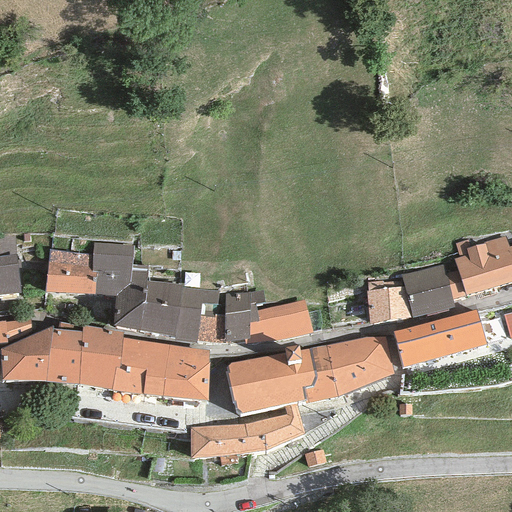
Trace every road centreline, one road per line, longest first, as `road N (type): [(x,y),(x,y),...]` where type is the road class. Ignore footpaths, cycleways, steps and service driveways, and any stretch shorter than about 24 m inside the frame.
road 1 (unclassified): [(511,294),(384,329),(237,350),(37,315),(0,319)]
road 2 (tertiary): [(511,464),(393,470),(204,502),(91,483),(0,479)]
